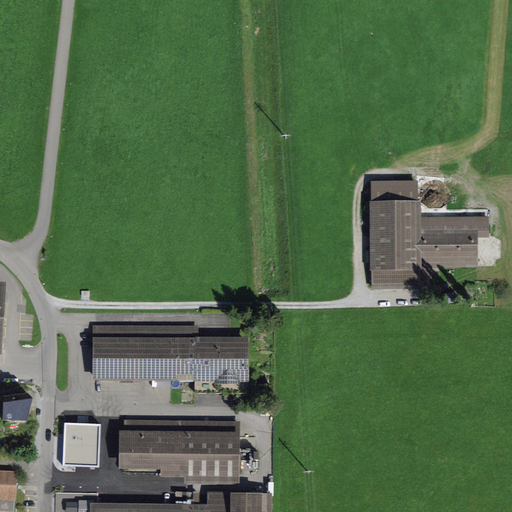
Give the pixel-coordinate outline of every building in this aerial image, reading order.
[(424,200),(372,201),(373,271),(375,271),(375,289),(423,288),(423,278),(433,278),(433,268),(479,267),(479,223),(449,224),(449,214),(425,214),(424,200)] [(96,381),(195,381),(195,337),(199,337),(199,325),(96,326),(96,381)] [(199,337),(195,337),(195,381),(195,393),(248,393),(248,381),(252,381),(252,337),(199,337)] [(3,397),(2,421),(27,422),(33,400),(27,394),(3,397)] [(164,476),(186,477),(187,420),(125,420),(125,430),(122,430),(122,468),(164,468),(164,476)] [(242,421),(187,420),(186,477),(186,484),(242,484),(243,431),(242,431),(242,421)] [(13,511),(16,473),(0,471),(0,511),(8,511),(13,511)] [(274,511),(275,493),(210,492),(210,504),(92,503),(92,511),(274,511)]
